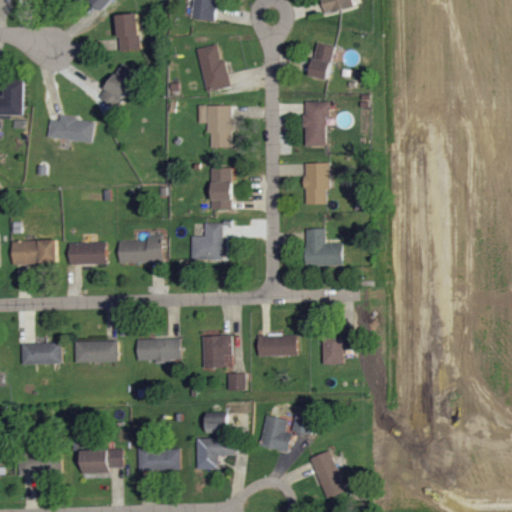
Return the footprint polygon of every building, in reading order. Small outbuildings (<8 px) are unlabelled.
[(93,0),(104,11),(115,0),(93,0)] [(217,21),(220,3),(217,3),(217,0),(195,0),(193,18),(217,21)] [(327,0),(329,12),(355,7),(354,0),(327,0)] [(122,50),(142,50),(141,14),(121,14),(122,50)] [(330,80),(338,47),(321,43),(313,75),(330,80)] [(200,48),(208,91),(231,87),(223,44),(200,48)] [(142,76),(126,64),(106,90),(123,102),(142,76)] [(0,115),(25,116),(26,82),(6,81),(6,98),(0,98),(0,115)] [(329,145),(329,118),(333,118),(332,102),(308,102),(308,146),(329,145)] [(210,123),(210,133),(214,133),(214,148),(236,148),(236,106),(201,106),(201,123),(210,123)] [(96,142),(99,121),(63,117),(63,120),(53,119),(51,137),(96,142)] [(308,204),(332,204),(331,163),(307,163),(308,204)] [(215,210),(236,210),(237,168),(216,168),(215,210)] [(194,237),(194,259),(227,259),(226,223),(207,223),(207,236),(194,237)] [(308,266),(345,267),(346,244),(328,243),(328,229),(309,229),(308,266)] [(164,236),(150,237),(150,240),(121,241),(122,263),(165,262),(164,236)] [(58,240),(14,242),(15,264),(58,263),(58,240)] [(110,264),(109,242),(72,243),(72,265),(110,264)] [(235,354),(235,335),(205,336),(206,367),(226,367),(226,355),(235,354)] [(262,356),(301,355),(300,335),(261,336),(262,356)] [(356,349),(355,335),(325,336),(326,364),(346,364),(346,350),(356,349)] [(184,361),(183,339),(140,341),(141,363),(184,361)] [(120,341),(78,342),(79,363),(121,362),(120,341)] [(66,364),(65,343),(25,344),(25,365),(66,364)] [(247,373),(231,374),(231,390),(248,390),(247,373)] [(314,434),(316,417),(298,415),(296,432),(314,434)] [(290,420),(269,416),(262,446),(291,453),(295,433),(288,432),(290,420)] [(225,418),(210,418),(210,433),(226,432),(225,418)] [(221,469),(221,456),(238,456),(237,438),(200,439),(200,469),(221,469)] [(142,470),(183,470),(183,447),(141,448),(142,470)] [(126,450),(84,451),(85,473),(113,473),(113,468),(127,467),(126,450)] [(315,457),(327,499),(347,493),(335,451),(315,457)] [(51,476),(52,460),(23,458),(22,475),(51,476)]
